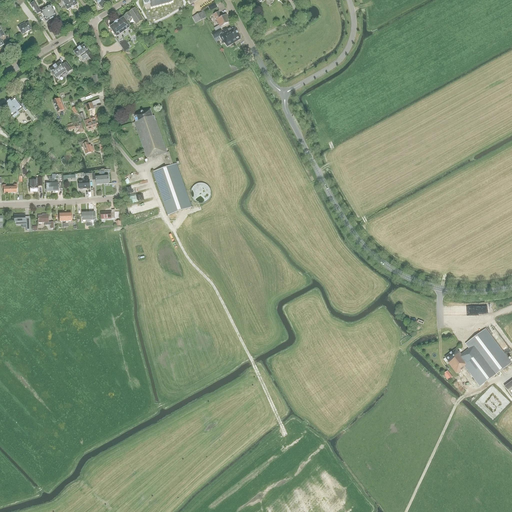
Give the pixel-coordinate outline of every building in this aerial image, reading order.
[(62,0),(67,10),(77,4),(74,0),(62,0)] [(95,0),(97,2),(98,4),(99,4),(102,9),(111,3),(109,0),(95,0)] [(150,7),(151,9),(171,4),(173,3),(174,0),(148,0),(149,1),(143,3),(144,5),(144,6),(145,8),(150,7)] [(52,18),(56,16),(51,5),(40,11),(35,2),(30,4),(32,9),(33,8),(37,15),(40,13),(45,22),(50,20),(52,19),(52,18)] [(137,25),(143,21),(135,8),(124,16),(127,21),(132,18),(137,25)] [(220,27),(230,22),(226,15),(221,18),(218,12),(214,15),(220,27)] [(130,27),(124,18),(123,18),(118,21),(115,23),(115,24),(110,27),(110,28),(116,37),(117,37),(130,27)] [(22,35),(32,30),(28,23),(26,24),(25,23),(20,26),(20,27),(18,28),(22,35)] [(214,39),(219,36),(224,44),(225,43),(227,47),(241,39),(234,26),(223,32),(221,28),(211,34),(214,39)] [(124,40),(119,44),(124,51),(125,52),(129,49),(128,47),(129,47),(124,40)] [(91,61),(94,59),(84,45),(81,48),(80,47),(78,49),(78,50),(74,52),(78,58),(80,56),(81,57),(83,60),(88,56),(91,61)] [(68,73),(72,71),(66,63),(63,66),(60,62),(56,66),(56,65),(53,67),(54,67),(50,70),(54,76),(56,79),(67,71),(68,73)] [(3,107),(11,117),(18,112),(23,109),(23,108),(25,107),(22,104),(20,105),(15,98),(14,98),(10,101),(9,101),(7,102),(6,102),(6,103),(7,103),(7,104),(3,107)] [(58,113),(65,110),(60,98),(53,101),(58,113)] [(94,109),(92,103),(85,106),(87,112),(94,109)] [(33,122),(37,118),(29,109),(25,112),(33,122)] [(167,153),(156,120),(155,120),(154,116),(153,116),(150,110),(145,112),(139,113),(140,114),(134,116),(136,122),(134,123),(147,159),(152,157),(152,158),(162,155),(166,168),(153,172),(168,216),(192,207),(177,164),(174,165),(169,152),(168,153),(168,152),(167,153)] [(99,128),(98,125),(102,124),(98,115),(95,116),(95,117),(90,119),(93,130),(99,128)] [(90,119),(86,120),(84,121),(88,132),(93,130),(90,119)] [(74,123),(74,125),(67,127),(69,131),(75,129),(76,131),(79,130),(80,132),(84,131),(82,123),(80,123),(80,121),(74,123)] [(86,154),(94,152),(92,146),(89,147),(89,145),(87,146),(86,143),(80,145),(81,148),(83,147),(86,154)] [(84,181),(78,181),(79,189),(86,188),(86,189),(90,188),(89,181),(93,180),(92,177),(92,174),(88,174),(88,178),(84,178),(84,181)] [(30,181),(30,183),(30,187),(29,187),(30,192),(38,192),(37,187),(42,187),(42,178),(36,179),(36,181),(30,181)] [(194,200),(196,202),(199,203),(202,203),(205,202),(208,201),(210,198),(211,195),(211,192),(210,189),(209,187),(206,185),(203,183),(200,183),(197,184),(194,186),(192,188),(191,191),(191,194),(192,197),(194,200)] [(111,219),(115,219),(115,210),(112,210),(112,212),(101,213),(101,219),(111,219)] [(24,215),(14,216),(14,223),(15,223),(15,224),(21,224),(21,225),(26,225),(26,230),(30,230),(29,222),(25,222),(25,217),(24,215)] [(54,222),(48,222),(48,215),(45,215),(45,216),(38,216),(38,223),(45,223),(45,225),(50,225),(50,229),(54,229),(54,222)] [(456,374),(465,367),(464,366),(465,366),(480,386),(511,363),(485,329),(465,344),(469,349),(461,355),(459,353),(460,352),(459,351),(458,352),(456,349),(445,357),(449,363),(448,363),(456,374)]
